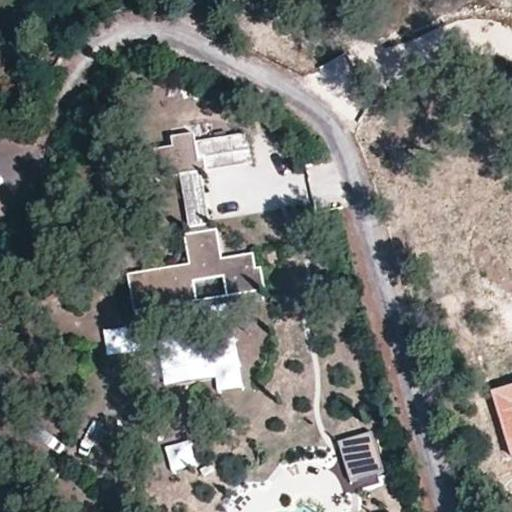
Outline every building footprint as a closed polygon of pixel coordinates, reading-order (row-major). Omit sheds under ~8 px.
[(199,148),(198,139),(175,142),(177,159),(200,156),(199,148)] [(199,148),(200,156),(202,171),(206,170),(207,176),(254,170),(250,141),(199,148)] [(180,174),(202,171),(200,156),(177,159),(176,151),(153,155),(157,183),(180,180),(180,174)] [(183,180),(191,239),(211,236),(202,177),(207,176),(206,170),(202,171),(180,174),(180,180),(183,180)] [(226,298),(227,298),(265,293),(262,271),(256,272),(254,256),(220,261),(217,236),(211,236),(191,239),(186,240),(189,266),(128,274),(133,311),(197,302),(194,280),(223,276),(226,298)] [(511,391),(493,398),(511,457),(511,391)] [(370,432),(339,440),(349,479),(381,471),(370,432)]
